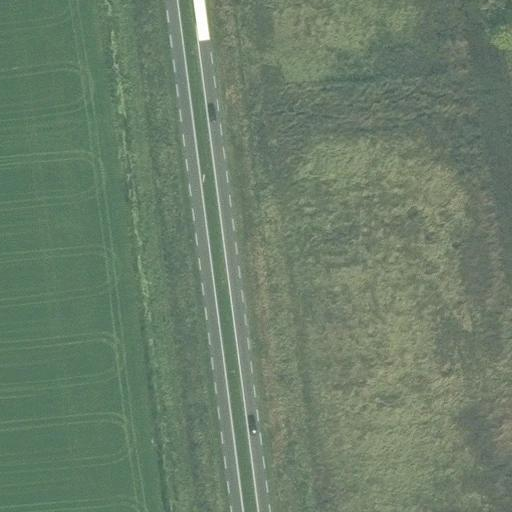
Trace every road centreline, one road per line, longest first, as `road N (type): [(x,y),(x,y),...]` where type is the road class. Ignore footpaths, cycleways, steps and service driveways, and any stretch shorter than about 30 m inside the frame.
road 1 (primary): [(262,511),(197,0)]
road 2 (primary): [(171,0),(234,511)]
